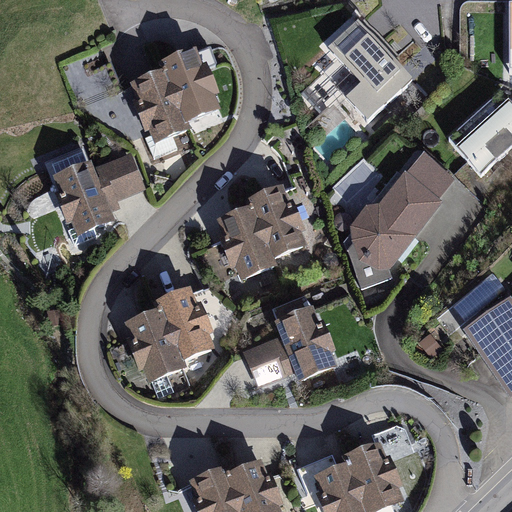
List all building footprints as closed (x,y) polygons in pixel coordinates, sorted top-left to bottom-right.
[(414,75),(359,17),(329,46),(362,80),(346,95),(369,118),(414,75)] [(162,66),(130,79),(135,92),(130,94),(145,131),(150,129),(156,142),(192,128),(189,120),(221,107),(215,93),(220,91),(207,60),(203,62),(196,45),(160,59),(162,66)] [(511,101),(502,91),(451,136),(483,171),(511,144),(511,101)] [(55,171),(52,172),(59,188),(54,190),(67,222),(72,220),(78,234),(115,220),(111,211),(119,208),(116,201),(145,189),(131,153),(95,167),(91,158),(87,159),(83,150),(52,163),(55,171)] [(456,178),(425,151),(408,171),(405,168),(380,202),(367,203),(351,225),(354,243),(348,249),(362,290),(393,279),(390,269),(444,201),(440,198),(456,178)] [(237,267),(242,279),(278,264),(275,257),(307,244),(302,231),(306,229),(293,199),(290,200),(283,182),(245,197),(248,203),(216,216),(222,231),(217,233),(232,269),(237,267)] [(497,278),(444,310),(453,325),(506,293),(497,278)] [(198,302),(191,284),(152,300),(155,307),(124,319),(130,334),(125,336),(139,371),(145,369),(150,382),(189,366),(185,359),(215,347),(209,332),(214,330),(201,301),(198,302)] [(511,296),(511,295),(463,327),(510,397),(511,395),(511,296)] [(284,338),(245,353),(259,388),(298,372),(301,379),(338,365),(333,351),(338,349),(325,318),(321,319),(314,303),(276,318),(284,338)] [(431,334),(419,343),(433,360),(444,350),(431,334)] [(375,511),(406,500),(400,486),(404,485),(392,453),(387,455),(382,440),(345,454),(348,461),(316,473),(323,490),(317,492),(325,511),(375,511)] [(284,511),(283,507),(287,505),(273,469),(268,471),(263,457),(227,471),(225,465),(191,478),(197,496),(192,498),(197,511),(284,511)]
